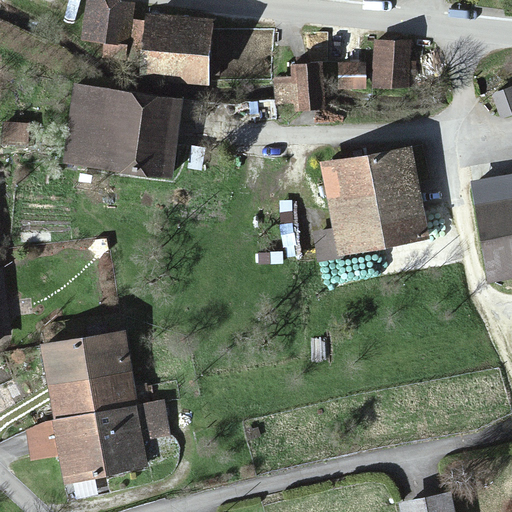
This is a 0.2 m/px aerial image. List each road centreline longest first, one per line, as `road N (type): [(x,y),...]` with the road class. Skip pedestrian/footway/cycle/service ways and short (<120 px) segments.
road 1 (residential): [(511,431),(171,511)]
road 2 (unclassified): [(217,0),(511,34)]
road 3 (track): [(459,132),(458,193),(470,260),(511,370)]
